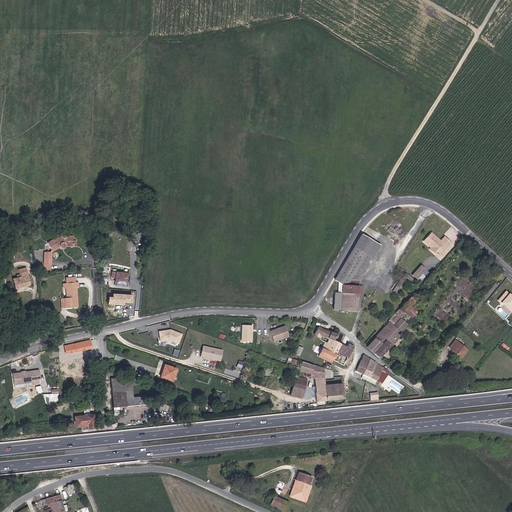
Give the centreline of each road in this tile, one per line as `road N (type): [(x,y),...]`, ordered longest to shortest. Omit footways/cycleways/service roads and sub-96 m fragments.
road 1 (trunk): [(511,396),(0,451)]
road 2 (trunk): [(0,466),(451,419)]
road 3 (residential): [(306,308),(171,313),(0,358)]
road 4 (residential): [(511,271),(445,210),(410,199),(374,212),(306,308)]
road 5 (unclassified): [(8,511),(85,474),(145,469),(174,471),(266,511)]
road 6 (unknown): [(113,326),(149,354),(304,403)]
road 7 (unknown): [(96,284),(108,390),(101,440)]
